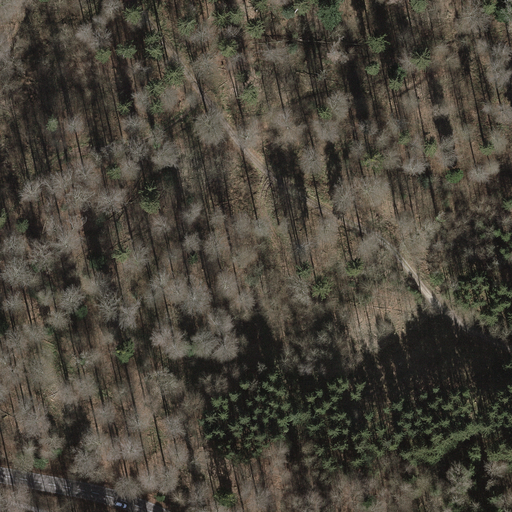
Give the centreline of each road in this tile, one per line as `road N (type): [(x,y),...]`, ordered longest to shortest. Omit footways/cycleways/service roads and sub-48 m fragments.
road 1 (track): [(511,347),(455,323),(389,245),(268,173),(131,0)]
road 2 (tertiary): [(156,511),(0,474)]
